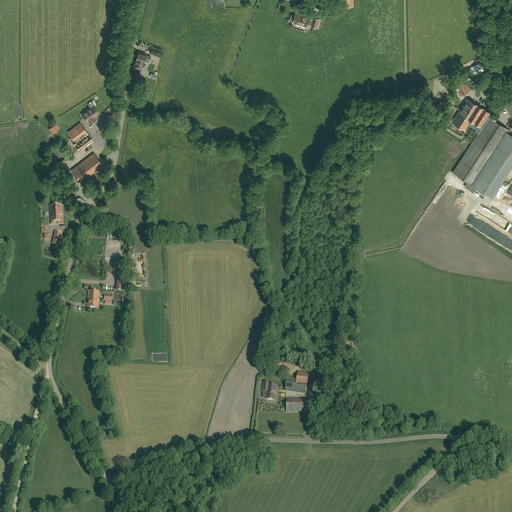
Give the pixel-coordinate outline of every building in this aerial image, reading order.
[(291,14),(290,18),(289,21),(293,22),(293,23),(307,27),(308,24),(311,25),(311,26),(316,28),(319,19),(314,18),(313,21),(309,20),(310,17),(296,13),(295,16),(291,14)] [(138,53),(136,59),(134,67),(141,69),(143,61),(144,61),(145,58),(150,60),(151,57),(142,54),(143,53),(139,51),(138,53)] [(463,75),(453,80),(461,96),(471,91),(463,75)] [(488,116),(490,113),(467,98),(452,122),(465,130),(471,121),(482,127),(443,188),(464,201),(474,186),(491,197),(511,164),(511,135),(509,133),(511,131),(488,116)] [(511,98),(503,103),(511,118),(511,122),(510,123),(511,127),(511,126),(511,98)] [(437,105),(446,111),(450,106),(441,100),(437,105)] [(94,106),(82,114),(87,121),(88,120),(90,123),(95,120),(93,117),(99,112),(94,106)] [(53,134),(60,128),(56,123),(48,129),(53,134)] [(80,123),(68,132),(72,138),(70,140),(78,151),(93,139),(80,123)] [(71,170),(81,183),(104,166),(94,153),(71,170)] [(480,207),(483,209),(481,213),(499,223),(502,216),(481,204),(480,207)] [(49,206),(50,224),(54,224),(55,221),(58,221),(58,224),(63,224),(62,206),(49,206)] [(511,220),(511,212),(499,206),(496,211),(511,220)] [(471,214),(468,220),(488,232),(492,226),(471,214)] [(54,230),(51,242),(59,244),(62,232),(54,230)] [(499,241),(511,249),(511,240),(503,235),(499,241)] [(88,291),(86,307),(98,308),(99,292),(88,291)] [(104,293),(104,301),(112,302),(113,294),(104,293)] [(276,360),(275,370),(289,372),(290,362),(276,360)] [(285,391),(306,394),(309,373),(298,371),(297,380),(287,378),(285,391)] [(275,400),(277,386),(269,386),(269,383),(264,383),(263,391),(267,392),(266,399),(275,400)] [(308,399),(287,399),(287,412),(308,413),(308,399)] [(302,432),(302,417),(287,416),(287,432),(302,432)]
